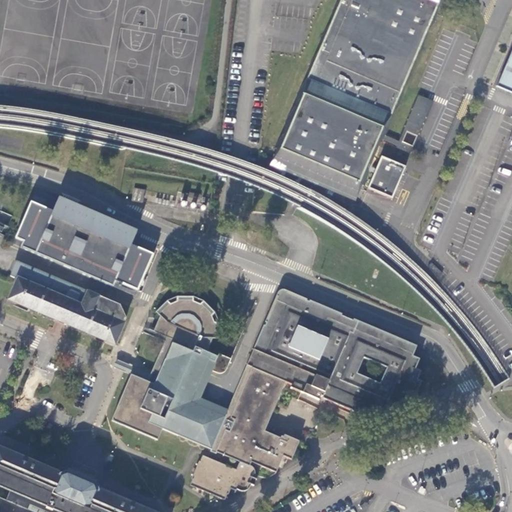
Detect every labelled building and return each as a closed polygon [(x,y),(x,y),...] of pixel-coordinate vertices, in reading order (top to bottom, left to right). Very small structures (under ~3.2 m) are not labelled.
[(431,6),(433,0),(342,0),(314,69),(279,151),(320,168),(363,186),(370,171),(377,174),(370,189),(394,200),(408,167),(384,157),(378,171),(371,168),(383,141),(385,135),(437,12),(423,6),(424,3),(431,6)] [(511,57),(500,87),(511,92),(511,57)] [(421,96),(401,142),(399,148),(413,154),(435,102),(421,96)] [(401,142),(385,135),(383,141),(399,148),(401,142)] [(356,203),(363,186),(320,168),(279,151),(273,166),(356,203)] [(134,201),(146,203),(148,190),(136,188),(134,201)] [(52,212),(30,203),(15,239),(23,242),(20,248),(113,287),(116,281),(138,290),(152,255),(130,246),(136,231),(58,199),(52,212)] [(8,300),(115,345),(125,319),(119,306),(14,263),(8,278),(16,280),(8,300)] [(282,456),(290,459),(298,442),(283,435),(282,438),(280,437),(279,439),(263,432),(284,382),(291,385),(290,388),(302,393),(318,400),(320,396),(325,398),(324,399),(361,415),(363,411),(381,418),(385,409),(394,413),(399,403),(404,405),(408,396),(413,398),(421,381),(416,379),(419,372),(413,369),(418,360),(410,357),(415,347),(308,301),(307,303),(286,294),(287,291),(285,291),(283,290),(281,290),(278,291),(246,365),(251,368),(232,412),(229,410),(225,420),(213,450),(240,462),(236,470),(204,457),(201,463),(199,462),(192,480),(194,481),(191,487),(225,501),(227,495),(228,496),(231,490),(235,492),(236,489),(246,493),(248,493),(249,492),(250,491),(251,490),(254,483),(251,482),(253,478),(256,479),(256,477),(257,475),(257,472),(256,471),(256,470),(255,469),(254,468),(252,467),(248,465),(250,461),(275,472),(282,456)] [(159,317),(151,336),(164,342),(151,373),(154,374),(150,383),(131,375),(112,421),(158,440),(162,429),(213,450),(225,420),(184,402),(186,398),(193,401),(206,368),(212,370),(218,356),(206,351),(212,338),(218,338),(217,322),(213,323),(210,316),(214,313),(204,303),(201,306),(193,303),(193,297),(177,298),(177,302),(170,306),(167,302),(155,313),(159,317)] [(150,383),(154,374),(151,373),(150,375),(118,361),(115,368),(131,375),(150,383)] [(200,398),(212,370),(206,368),(193,401),(186,398),(184,402),(225,420),(229,410),(232,412),(251,368),(246,365),(227,409),(200,398)] [(59,475),(0,449),(0,487),(9,492),(6,500),(0,497),(0,511),(147,511),(98,491),(95,484),(83,479),(67,472),(59,475)]
